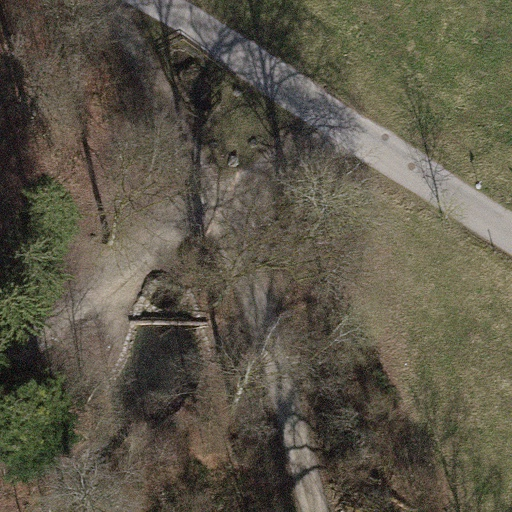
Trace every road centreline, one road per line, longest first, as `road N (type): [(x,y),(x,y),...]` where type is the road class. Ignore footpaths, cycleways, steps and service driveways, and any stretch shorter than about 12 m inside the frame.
road 1 (unclassified): [(157,0),(511,233)]
road 2 (track): [(314,511),(266,325),(217,208)]
road 3 (track): [(0,372),(217,208)]
road 4 (track): [(217,208),(117,0)]
road 5 (track): [(217,208),(333,116)]
